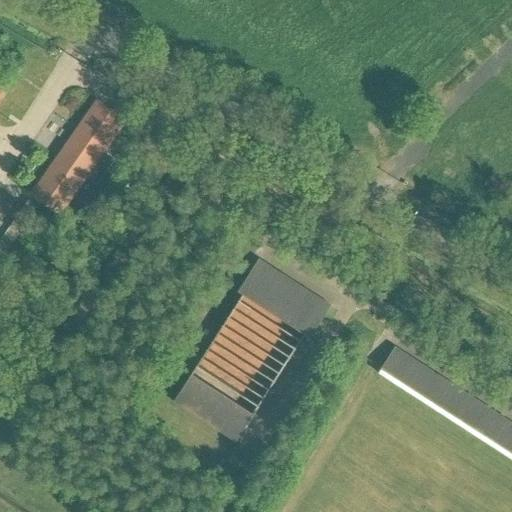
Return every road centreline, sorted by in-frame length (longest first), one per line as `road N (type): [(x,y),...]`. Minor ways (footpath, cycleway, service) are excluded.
road 1 (track): [(69,66),(151,125),(224,208),(511,397)]
road 2 (unclassified): [(42,0),(511,279)]
road 3 (track): [(400,323),(283,511)]
road 4 (unknown): [(351,183),(511,40)]
road 5 (track): [(92,29),(0,167)]
